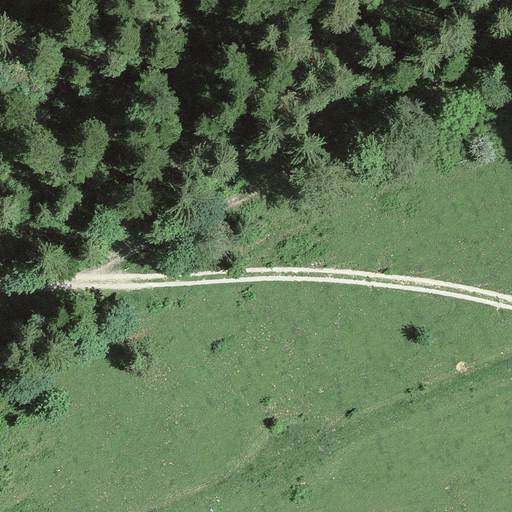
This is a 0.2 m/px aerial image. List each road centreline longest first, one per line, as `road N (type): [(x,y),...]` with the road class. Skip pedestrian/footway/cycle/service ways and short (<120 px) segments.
road 1 (track): [(0,279),(227,266),(511,297)]
road 2 (track): [(138,511),(511,357)]
